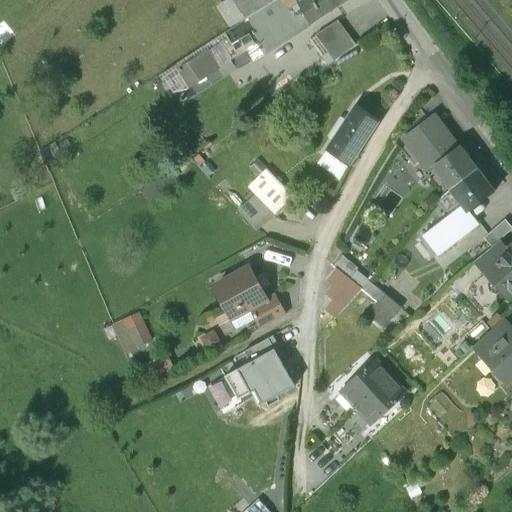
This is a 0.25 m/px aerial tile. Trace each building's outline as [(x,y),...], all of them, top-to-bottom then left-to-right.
[(284,0),(289,6),(296,2),(300,7),(289,13),(300,30),(345,0),(284,0)] [(339,20),(319,34),(336,60),(356,45),(339,20)] [(195,84),(224,66),(212,46),(182,64),(195,84)] [(378,120),(356,105),(342,126),(365,141),(378,120)] [(365,141),(342,126),(335,136),(358,152),(365,141)] [(459,145),(434,165),(451,187),(477,168),(459,145)] [(477,168),(451,187),(469,210),(494,190),(477,168)] [(264,199),(247,214),(261,229),(273,218),(270,215),(295,192),(276,171),(256,190),(264,199)] [(498,241),(475,260),(486,271),(507,252),(498,241)] [(511,247),(507,252),(486,271),(491,277),(488,284),(490,289),(496,293),(503,291),(509,298),(511,294),(511,247)] [(360,267),(342,254),(334,265),(337,267),(352,278),(358,270),(360,267)] [(352,278),(337,267),(328,277),(335,284),(328,292),(346,307),(363,287),(352,278)] [(249,268),(217,286),(222,295),(221,300),(225,307),(230,308),(240,327),(255,319),(251,310),(268,300),(267,298),(249,268)] [(370,279),(358,270),(352,278),(363,287),(370,279)] [(268,300),(251,310),(255,319),(261,328),(285,315),(274,294),(267,298),(268,300)] [(124,353),(156,340),(143,309),(111,322),(124,353)] [(511,327),(504,318),(477,343),(486,353),(511,329),(511,327)] [(284,354),(300,347),(291,326),(275,333),(284,354)] [(215,329),(195,338),(201,350),(221,342),(215,329)] [(511,329),(486,353),(484,356),(493,366),(492,374),(500,382),(507,380),(511,375),(511,329)] [(245,351),(251,362),(275,348),(269,338),(245,351)] [(275,348),(251,362),(225,376),(239,400),(256,390),(263,404),(296,386),(275,348)] [(368,351),(331,382),(341,392),(335,397),(350,413),(357,406),(343,391),(376,359),(368,351)] [(376,359),(343,391),(357,406),(391,376),(376,359)] [(391,376),(357,406),(372,422),(406,391),(391,376)] [(372,422),(357,406),(350,413),(373,438),(414,400),(406,391),(372,422)] [(259,496),(242,511),(273,511),(274,511),(259,496)]
